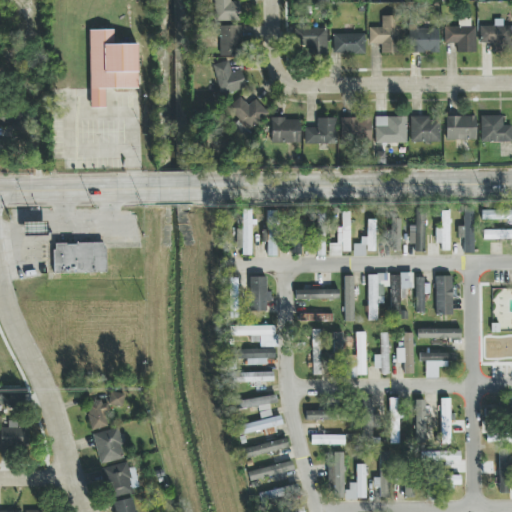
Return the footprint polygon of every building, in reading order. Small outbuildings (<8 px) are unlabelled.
[(239,21),(239,2),(230,2),(230,0),(214,0),(214,21),(239,21)] [(368,27),(368,44),(381,44),(381,53),(400,53),(399,16),(381,16),(381,27),(368,27)] [(476,53),(475,26),(470,26),(470,19),(458,19),(458,26),(443,27),(443,43),(456,43),(456,53),(476,53)] [(480,43),(491,43),(491,53),(502,52),(501,42),(510,42),(510,26),(503,26),(502,19),(494,19),(494,26),(479,26),(480,43)] [(240,26),(218,26),(219,56),(240,55),(240,26)] [(327,29),(303,28),(302,54),(326,54),(327,29)] [(438,53),(438,30),(412,29),(411,52),(438,53)] [(89,30),(90,108),(105,107),(105,89),(137,88),(137,44),(113,45),(113,30),(89,30)] [(333,35),(334,54),(365,53),(364,33),(333,35)] [(219,94),(245,89),(241,70),(231,72),(228,61),(213,64),(219,94)] [(234,125),(243,135),(268,113),(255,99),(247,106),(239,97),(227,108),(238,121),(234,125)] [(406,116),(374,117),(374,143),(406,143),(406,116)] [(475,116),(445,117),(446,140),(476,140),(475,116)] [(511,142),(511,125),(503,125),(503,116),(480,116),(480,142),(511,142)] [(339,118),(340,144),(371,143),(370,117),(339,118)] [(440,142),(439,117),(410,117),(410,142),(440,142)] [(299,118),(270,119),(271,143),(300,143),(299,118)] [(304,144),(336,144),(336,118),(316,118),(316,128),(304,128),(304,144)] [(464,253),(474,253),(472,207),(462,208),(464,253)] [(250,255),(251,209),(242,209),(241,255),(250,255)] [(415,227),(408,227),(408,242),(414,242),(414,252),(424,252),(424,209),(415,209),(415,227)] [(508,219),(509,224),(511,224),(511,209),(481,210),(481,220),(508,219)] [(267,256),(277,256),(276,210),(266,211),(267,256)] [(449,211),(440,211),(440,226),(434,226),(435,244),(440,244),(440,250),(449,250),(449,211)] [(349,251),(349,212),(341,212),(341,228),(336,228),(337,244),(328,244),(329,256),(341,256),(341,252),(349,251)] [(324,256),(325,216),(315,215),(314,255),(324,256)] [(299,255),(300,216),(290,216),(289,255),(299,255)] [(389,249),(399,250),(400,219),(390,218),(389,249)] [(374,251),(375,220),(367,220),(366,237),(360,237),(360,244),(353,244),(353,256),(366,256),(366,251),(374,251)] [(46,222),(23,223),(23,236),(47,236),(46,222)] [(511,230),(482,230),(482,240),(511,239),(511,230)] [(53,274),(105,273),(105,243),(53,244),(53,274)] [(367,274),(368,321),(377,321),(377,304),(383,304),(383,287),(388,287),(388,274),(367,274)] [(412,288),(413,274),(391,274),(390,308),(399,309),(399,298),(404,298),(405,288),(412,288)] [(353,276),(343,276),(344,322),(354,322),(353,276)] [(451,276),(435,276),(436,315),(452,315),(451,276)] [(237,277),(229,277),(228,302),(231,303),(231,308),(236,308),(237,277)] [(266,292),(266,277),(250,277),(251,312),(268,311),(268,292),(266,292)] [(415,313),(424,313),(424,293),(426,293),(426,277),(416,277),(415,313)] [(338,288),(295,289),(296,300),(338,299),(338,288)] [(332,321),(332,313),(299,315),(299,322),(332,321)] [(260,347),(277,347),(278,334),(274,334),(274,326),(229,325),(229,335),(260,336),(260,347)] [(320,329),(311,330),(312,375),(321,375),(320,329)] [(461,329),(417,329),(417,338),(460,339),(461,329)] [(366,375),(365,332),(355,332),(356,356),(350,356),(351,376),(366,375)] [(343,333),(333,333),(333,350),(343,350),(343,333)] [(380,355),(373,355),(374,368),(380,368),(380,375),(388,375),(387,333),(379,333),(380,355)] [(413,374),(412,333),(403,333),(403,348),(396,349),(396,363),(404,362),(404,374),(413,374)] [(244,365),(266,365),(266,358),(275,358),(275,349),(244,349),(244,365)] [(419,353),(419,362),(425,362),(425,378),(438,378),(437,367),(448,367),(447,362),(455,362),(455,353),(419,353)] [(273,372),(236,372),(236,383),(273,382),(273,372)] [(122,407),(123,394),(109,392),(108,406),(122,407)] [(258,407),(260,419),(271,417),(269,404),(277,403),(275,395),(236,401),(237,410),(258,407)] [(360,438),(372,438),(371,398),(360,399),(360,438)] [(398,444),(398,398),(388,398),(389,444),(398,444)] [(449,398),(440,399),(441,445),(450,445),(449,398)] [(108,426),(102,399),(84,404),(91,430),(108,426)] [(424,399),(414,400),(415,442),(426,442),(424,399)] [(306,421),(326,420),(326,411),(305,411),(306,421)] [(7,428),(1,428),(1,446),(26,447),(27,422),(7,421),(7,428)] [(100,464),(125,458),(117,428),(92,434),(100,464)] [(310,444),(344,445),(344,435),(311,435),(310,444)] [(246,459),(288,447),(286,438),(243,450),(246,459)] [(444,452),(443,461),(461,461),(461,452),(444,452)] [(344,453),(328,453),(328,489),(335,489),(335,499),(343,499),(344,453)] [(138,491),(131,461),(103,469),(111,498),(138,491)] [(248,472),(250,482),(273,476),(274,483),(286,480),(284,473),(294,471),(292,461),(248,472)] [(508,488),(508,463),(499,463),(500,488),(508,488)] [(356,483),(346,484),(347,500),(366,500),(365,465),(356,465),(356,483)] [(379,499),(390,499),(389,474),(380,474),(380,479),(373,479),(373,488),(379,488),(379,499)] [(461,476),(448,476),(448,485),(461,485),(461,476)] [(299,494),(296,485),(259,494),(261,503),(299,494)] [(413,497),(413,487),(405,487),(406,497),(413,497)] [(113,502),(114,511),(136,511),(134,499),(113,502)]
